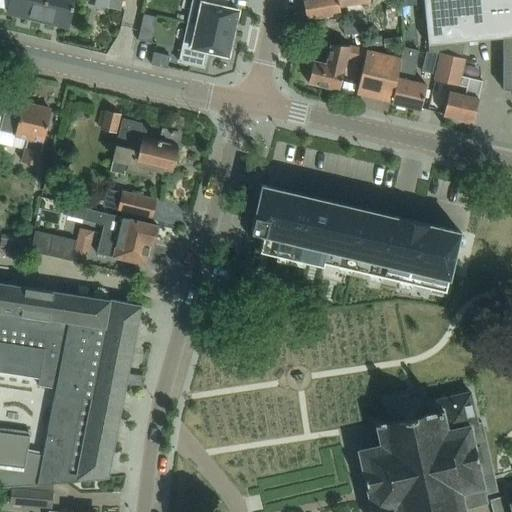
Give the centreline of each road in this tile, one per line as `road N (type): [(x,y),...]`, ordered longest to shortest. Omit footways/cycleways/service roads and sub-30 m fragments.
road 1 (unclassified): [(245,96),(163,399),(146,511)]
road 2 (tertiary): [(511,166),(245,96)]
road 3 (tertiary): [(245,96),(219,99),(0,49)]
